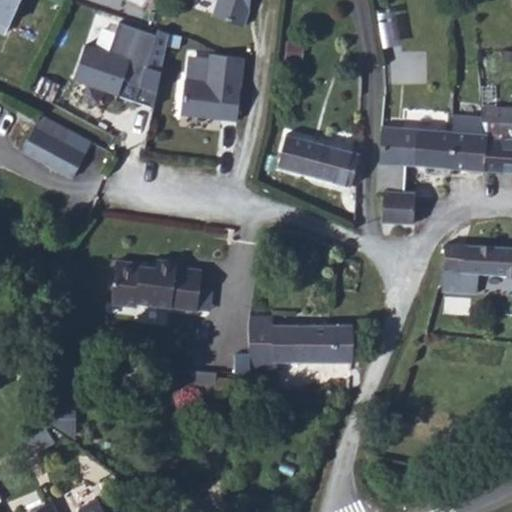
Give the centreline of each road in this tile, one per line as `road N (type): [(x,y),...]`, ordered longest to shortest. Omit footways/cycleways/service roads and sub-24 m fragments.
road 1 (residential): [(409,274),(245,202),(121,186)]
road 2 (residential): [(343,511),(367,387),(409,274)]
road 3 (residential): [(409,274),(456,217),(511,211)]
